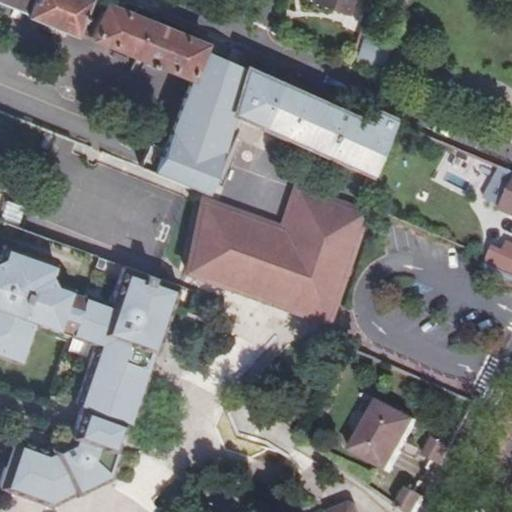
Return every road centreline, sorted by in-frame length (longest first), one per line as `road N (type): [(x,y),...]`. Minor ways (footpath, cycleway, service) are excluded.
road 1 (residential): [(511,151),(156,0)]
road 2 (residential): [(511,356),(429,511)]
